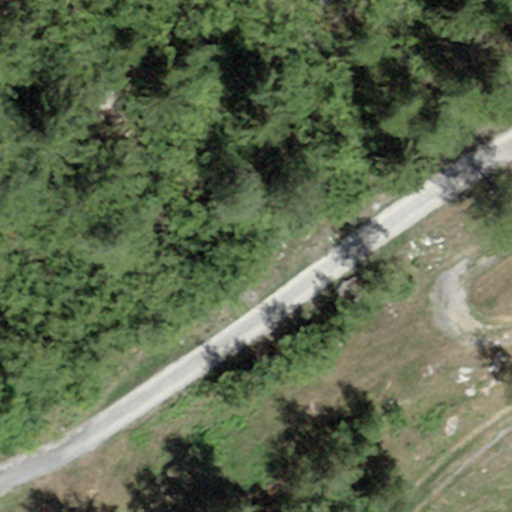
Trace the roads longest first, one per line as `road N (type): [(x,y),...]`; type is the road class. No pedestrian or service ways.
road 1 (track): [(511,169),(31,476),(0,484)]
road 2 (track): [(511,246),(451,282),(454,324),(489,343),(511,331)]
road 3 (track): [(511,428),(399,511)]
